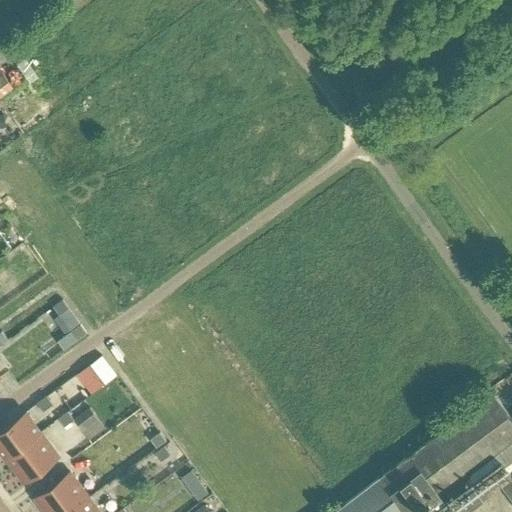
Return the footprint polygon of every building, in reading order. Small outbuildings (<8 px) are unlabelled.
[(17,61),(30,81),(39,76),(25,55),(17,61)] [(3,73),(0,75),(0,97),(14,87),(3,73)] [(59,314),(69,307),(63,299),(53,306),(59,314)] [(77,338),(86,331),(80,323),(71,330),(58,340),(64,348),(77,338)] [(117,375),(101,354),(90,363),(105,383),(117,375)] [(460,511),(484,495),(483,494),(500,482),(511,497),(511,416),(493,391),(332,511),(460,511)] [(37,402),(43,410),(53,403),(47,395),(37,402)] [(97,416),(90,407),(74,419),(81,428),(97,416)] [(26,410),(0,429),(0,449),(7,459),(42,433),(26,410)] [(65,426),(74,419),(68,410),(58,417),(65,426)] [(150,438),(156,446),(166,439),(160,431),(150,438)] [(42,433),(7,459),(24,481),(59,455),(42,433)] [(161,460),(170,453),(164,445),(155,452),(161,460)] [(70,471),(35,496),(46,511),(65,511),(88,495),(70,471)] [(192,490),(198,499),(208,491),(202,483),(192,490)] [(100,511),(88,495),(65,511),(100,511)] [(208,511),(195,501),(185,511),(208,511)]
